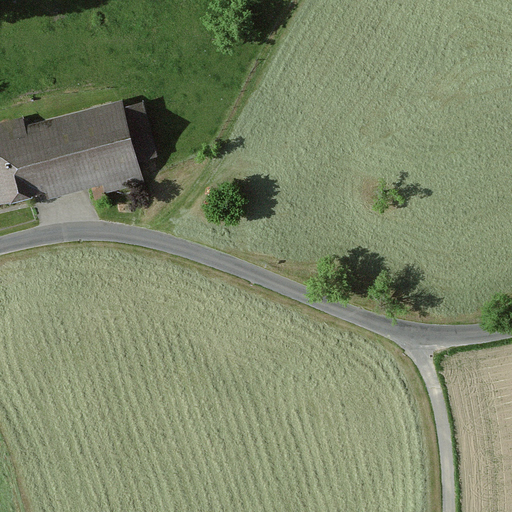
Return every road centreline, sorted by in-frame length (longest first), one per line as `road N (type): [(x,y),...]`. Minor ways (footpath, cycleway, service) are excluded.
road 1 (unclassified): [(0,245),(72,231),(152,240),(416,338)]
road 2 (track): [(152,240),(203,181),(305,0)]
road 3 (unclassified): [(416,338),(446,428),(446,511)]
